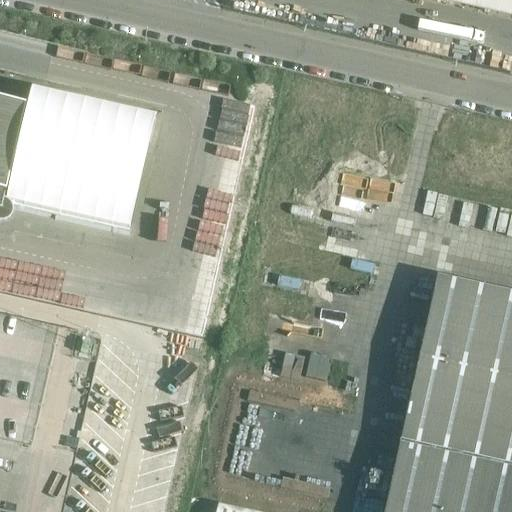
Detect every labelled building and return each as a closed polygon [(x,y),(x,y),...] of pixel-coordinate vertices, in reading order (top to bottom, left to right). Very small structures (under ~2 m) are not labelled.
[(511,0),(426,0),(511,19),(511,0)] [(0,68),(78,86),(83,66),(86,51),(20,37),(0,32),(0,68)] [(0,213),(2,214),(2,212),(1,212),(5,196),(6,196),(25,109),(0,103),(0,213)] [(511,511),(511,296),(437,279),(385,511),(511,511)] [(41,511),(61,511),(73,460),(54,456),(41,511)]
